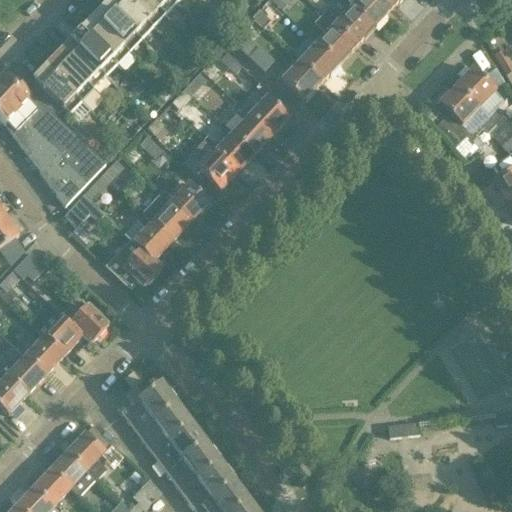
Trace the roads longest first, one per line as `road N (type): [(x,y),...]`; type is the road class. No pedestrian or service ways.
road 1 (residential): [(143,325),(368,77)]
road 2 (residential): [(368,77),(479,216),(511,272)]
road 3 (residential): [(288,511),(237,426),(143,325)]
road 4 (residential): [(0,478),(143,325)]
road 5 (residential): [(143,325),(52,242),(0,175)]
